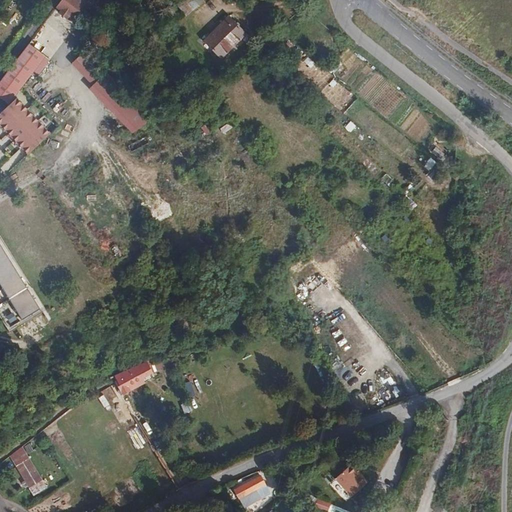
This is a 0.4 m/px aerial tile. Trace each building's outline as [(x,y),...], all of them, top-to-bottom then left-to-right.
[(87,0),(61,0),(57,6),(78,21),(91,2),(87,0)] [(226,18),(202,42),(219,59),(243,35),(226,18)] [(0,77),(0,80),(11,67),(20,54),(30,42),(29,41),(16,57),(0,77)] [(0,95),(8,102),(31,73),(34,76),(50,58),(30,42),(20,54),(11,67),(0,80),(0,95)] [(91,84),(88,87),(133,133),(150,116),(84,49),(70,62),(91,84)] [(38,306),(0,238),(0,284),(18,317),(38,306)] [(141,363),(128,369),(114,374),(117,380),(115,381),(120,389),(141,379),(142,378),(153,372),(164,368),(165,370),(186,361),(184,356),(182,357),(179,352),(150,365),(148,360),(141,363)] [(141,379),(120,389),(122,394),(127,391),(145,383),(142,378),(141,379)] [(9,455),(32,495),(47,487),(23,447),(9,455)] [(334,475),(352,495),(368,481),(350,461),(334,475)] [(344,500),(349,497),(337,478),(331,482),(344,500)] [(251,479),(235,488),(240,496),(256,487),(251,479)]
